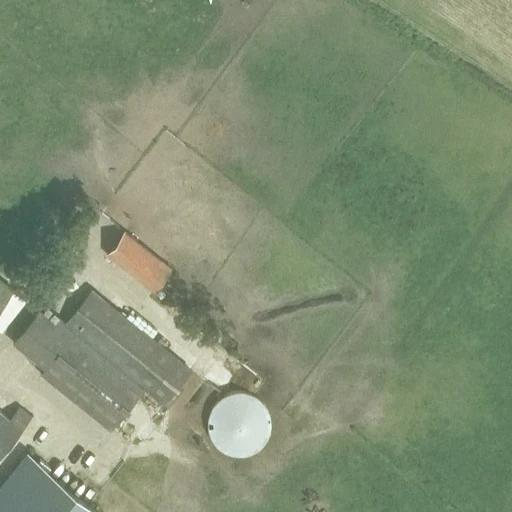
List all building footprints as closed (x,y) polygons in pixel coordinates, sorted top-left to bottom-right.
[(179,297),(160,282),(172,268),(125,230),(107,253),(154,290),(145,302),(163,317),(179,297)] [(53,247),(41,237),(34,246),(46,256),(53,247)] [(0,303),(12,288),(0,278),(0,303)] [(0,316),(0,323),(13,331),(32,298),(16,289),(0,316)] [(90,289),(64,321),(59,316),(55,322),(38,308),(13,340),(45,366),(41,371),(111,428),(145,386),(164,402),(190,369),(90,289)] [(0,409),(0,454),(31,416),(19,406),(9,417),(0,409)] [(97,511),(27,454),(0,487),(0,511),(97,511)]
